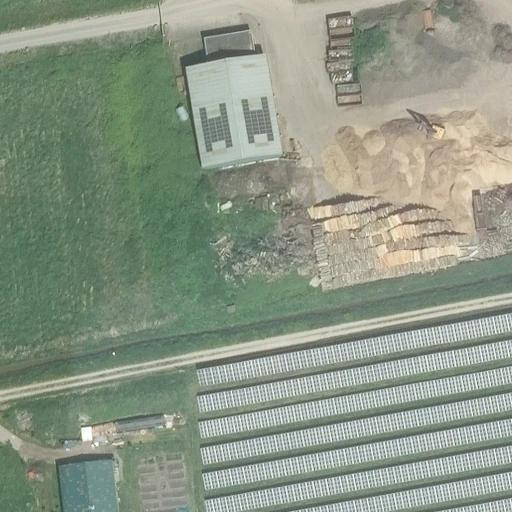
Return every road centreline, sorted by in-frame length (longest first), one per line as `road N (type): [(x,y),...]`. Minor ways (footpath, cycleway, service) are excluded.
road 1 (track): [(274,0),(318,139),(332,153),(382,162),(511,142)]
road 2 (unclassified): [(160,16),(0,43)]
